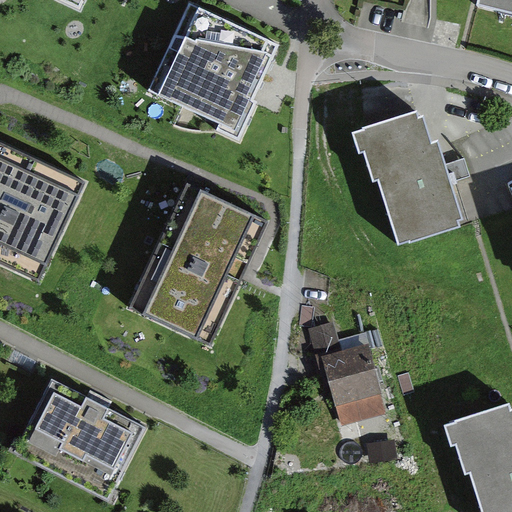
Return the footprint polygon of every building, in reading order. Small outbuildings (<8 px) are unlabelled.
[(259,84),(283,29),(214,0),(205,0),(198,17),(192,14),(185,31),(170,25),(162,44),(177,50),(169,67),(175,70),(166,91),(222,115),(219,122),(243,132),(261,91),(257,89),(259,84)] [(511,0),(474,0),(468,28),(511,38),(511,0)] [(53,266),(98,160),(0,118),(0,258),(18,267),(23,254),(53,266)] [(455,246),(413,130),(346,154),(388,270),(455,246)] [(284,188),(202,153),(194,172),(188,184),(173,177),(129,279),(154,289),(147,306),(193,326),(201,310),(227,321),(262,240),(284,188)] [(383,429),(363,362),(316,376),(336,443),(383,429)] [(114,495),(151,420),(54,373),(17,448),(114,495)] [(483,511),(511,511),(511,397),(453,417),(483,511)]
